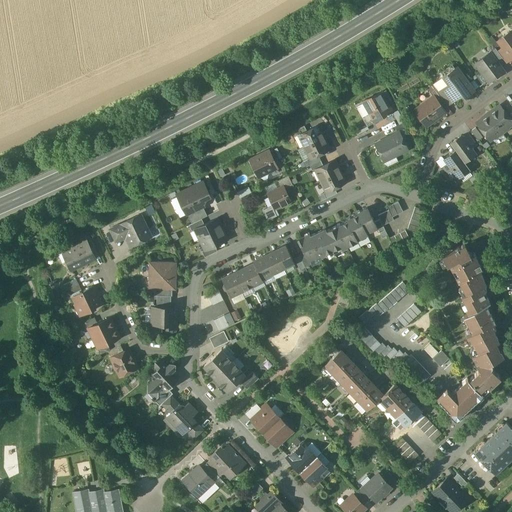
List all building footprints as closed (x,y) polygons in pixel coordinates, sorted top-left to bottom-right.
[(511,35),(509,32),(498,41),(502,47),(497,51),(503,59),(505,62),(511,58),(511,59),(511,57),(511,35)] [(497,51),(495,48),(488,53),(490,55),(490,54),(496,63),(503,59),(497,51)] [(496,63),(490,54),(490,55),(477,64),(489,80),(502,71),(496,63)] [(456,67),(443,77),(448,84),(443,88),(453,101),(462,95),(462,96),(467,93),(468,94),(469,95),(474,91),(456,67)] [(443,88),(438,92),(448,105),(453,101),(443,88)] [(446,103),(436,89),(430,93),(433,97),(435,100),(436,99),(441,106),(446,103)] [(381,93),(363,103),(373,120),(381,116),(380,114),(390,109),(381,93)] [(441,106),(436,99),(435,100),(433,97),(414,111),(425,125),(428,125),(445,112),(441,106)] [(373,120),(363,103),(356,107),(366,124),(373,120)] [(511,123),(500,106),(494,111),(493,110),(491,112),(491,113),(489,116),(502,133),(508,129),(508,126),(511,123)] [(502,133),(489,116),(485,117),(485,116),(482,118),(483,119),(477,123),(490,140),(494,137),(496,137),(502,133)] [(403,123),(396,127),(398,132),(404,129),(405,132),(407,131),(403,123)] [(304,126),(293,131),(296,136),(299,135),(307,131),(304,126)] [(307,131),(299,135),(304,147),(324,137),(318,126),(307,131)] [(483,137),(476,128),(471,131),(478,141),(483,137)] [(399,132),(375,144),(377,149),(376,151),(378,154),(380,154),(383,160),(395,155),(395,156),(408,150),(399,132)] [(476,145),(468,134),(463,137),(471,148),(476,145)] [(462,136),(450,144),(456,151),(464,162),(475,154),(471,148),(463,137),(462,136)] [(324,137),(304,147),(310,159),(318,155),(330,149),(324,137)] [(362,140),(364,146),(372,144),(370,138),(362,140)] [(269,151),(250,160),(256,173),(263,169),(265,174),(277,168),(269,151)] [(464,162),(456,151),(444,160),(448,164),(456,175),(458,178),(469,170),(464,162)] [(318,155),(310,159),(303,162),(306,167),(310,165),(320,160),(318,155)] [(320,160),(310,165),(312,171),(315,170),(323,166),(320,160)] [(323,166),(315,170),(321,181),(340,171),(335,160),(323,166)] [(456,175),(448,164),(443,168),(451,179),(456,175)] [(346,182),(340,171),(321,181),(326,192),(334,188),(346,182)] [(288,176),(278,181),(281,187),(283,186),(284,188),(292,185),(288,176)] [(202,183),(178,195),(182,203),(186,204),(190,212),(190,213),(201,208),(203,207),(202,205),(204,198),(209,196),(202,183)] [(281,187),(268,194),(273,205),(275,209),(276,209),(291,202),(284,188),(283,186),(281,187)] [(326,192),(318,196),(321,201),(337,193),(334,188),(326,192)] [(398,202),(387,207),(389,210),(392,217),(403,212),(398,202)] [(273,205),(262,210),(267,220),(279,215),(276,209),(275,209),(273,205)] [(201,208),(190,213),(190,212),(187,213),(192,224),(202,219),(207,216),(203,207),(201,208)] [(426,211),(415,207),(407,230),(418,234),(426,211)] [(367,208),(356,213),(357,215),(367,234),(377,229),(374,222),(367,208)] [(389,210),(378,215),(380,220),(383,226),(394,221),(392,217),(389,210)] [(140,215),(121,224),(111,230),(116,241),(127,235),(130,243),(140,239),(141,241),(151,236),(140,215)] [(367,234),(357,215),(347,220),(347,221),(348,221),(357,240),(368,235),(367,234)] [(204,224),(195,229),(195,230),(200,240),(222,229),(217,218),(204,224)] [(192,224),(189,225),(192,231),(195,230),(195,229),(204,224),(202,219),(192,224)] [(380,220),(374,222),(382,238),(388,236),(383,226),(380,220)] [(337,226),(347,247),(348,247),(358,242),(357,240),(348,221),(347,221),(337,226)] [(325,229),(310,236),(319,255),(321,258),(326,255),(326,254),(333,251),(334,253),(342,249),(342,250),(348,248),(348,247),(347,247),(337,226),(326,231),(325,229)] [(222,229),(200,240),(205,250),(215,246),(227,239),(222,229)] [(405,231),(389,239),(394,249),(410,241),(405,231)] [(309,234),(298,239),(305,254),(308,260),(319,255),(310,236),(309,234)] [(86,240),(62,251),(72,270),(81,266),(81,267),(86,264),(86,263),(95,259),(86,240)] [(289,252),(286,245),(275,251),(284,269),(294,263),(292,258),(293,255),(291,252),(289,252)] [(465,245),(442,257),(447,266),(449,265),(458,282),(459,282),(479,271),(482,269),(475,257),(476,257),(474,253),(473,253),(473,252),(471,253),(470,254),(465,245)] [(215,246),(205,250),(202,251),(205,257),(217,251),(215,246)] [(275,251),(264,256),(273,274),(284,269),(275,251)] [(305,254),(300,256),(305,268),(311,265),(309,260),(308,260),(305,254)] [(264,256),(253,261),(254,263),(262,279),(273,274),(264,256)] [(305,268),(300,256),(294,259),(300,270),(305,268)] [(176,263),(150,262),(149,288),(152,288),(154,291),(157,288),(172,289),(175,289),(176,263)] [(254,263),(243,268),(252,286),(263,281),(262,279),(254,263)] [(243,268),(233,273),(241,291),(252,286),(243,268)] [(465,309),(468,314),(486,305),(490,303),(484,291),(486,290),(485,285),(486,284),(483,278),(484,278),(479,271),(459,282),(465,293),(461,296),(467,308),(465,309)] [(233,273),(222,279),(225,285),(224,287),(225,290),(228,291),(230,297),(241,291),(233,273)] [(76,279),(60,287),(63,292),(79,285),(76,279)] [(403,282),(377,305),(384,312),(384,313),(410,291),(403,282)] [(79,285),(63,292),(65,298),(81,290),(79,285)] [(93,287),(80,293),(80,294),(73,297),(77,304),(76,304),(81,315),(94,309),(93,307),(100,304),(95,294),(96,294),(93,287)] [(223,300),(218,289),(213,292),(218,303),(223,300)] [(218,303),(213,292),(207,295),(213,305),(218,303)] [(171,296),(157,296),(157,308),(170,308),(171,296)] [(376,304),(368,312),(374,319),(375,320),(384,312),(377,305),(376,304)] [(414,304),(397,320),(404,328),(421,312),(414,304)] [(466,323),(471,333),(466,335),(476,353),(495,343),(499,341),(495,334),(496,334),(493,329),(495,328),(494,323),(495,322),(486,305),(468,314),(464,316),(467,322),(466,323)] [(157,308),(152,308),(152,324),(162,324),(162,327),(176,328),(177,308),(170,308),(157,308)] [(367,311),(359,318),(366,327),(374,319),(368,312),(367,311)] [(229,326),(224,315),(219,318),(224,329),(229,326)] [(94,317),(85,322),(87,327),(97,323),(94,317)] [(110,318),(88,328),(98,348),(119,338),(110,318)] [(219,318),(213,321),(218,331),(224,329),(219,318)] [(381,345),(365,329),(357,336),(373,353),(374,351),(381,345)] [(224,331),(209,338),(214,348),(229,341),(224,331)] [(476,353),(472,355),(479,370),(469,380),(482,394),(500,377),(490,367),(491,366),(491,364),(491,363),(503,356),(500,350),(499,351),(495,343),(476,353)] [(381,345),(374,351),(378,355),(380,354),(386,348),(382,344),(381,345)] [(108,345),(98,350),(100,355),(108,351),(110,350),(108,345)] [(110,350),(108,351),(111,358),(124,352),(121,345),(110,350)] [(386,348),(380,354),(384,358),(386,356),(392,350),(388,346),(386,348)] [(392,350),(386,356),(390,360),(392,358),(398,352),(394,348),(392,350)] [(124,352),(111,358),(118,371),(117,373),(118,376),(122,377),(125,376),(125,374),(137,368),(134,361),(134,360),(133,361),(132,358),(133,357),(132,357),(128,350),(124,352)] [(221,350),(204,366),(207,370),(207,373),(210,373),(215,378),(233,362),(221,350)] [(340,350),(325,365),(333,374),(349,359),(340,350)] [(398,352),(392,358),(396,362),(397,361),(403,355),(399,351),(398,352)] [(449,359),(441,351),(433,359),(440,367),(449,359)] [(403,355),(397,361),(401,365),(403,363),(409,357),(405,353),(403,355)] [(431,376),(411,355),(409,357),(403,363),(423,384),(431,376)] [(349,359),(333,374),(342,383),(357,368),(349,359)] [(163,362),(156,362),(156,369),(157,371),(152,376),(154,378),(149,382),(149,395),(154,400),(158,397),(158,398),(168,389),(176,381),(173,378),(175,376),(176,372),(173,370),(174,370),(174,365),(170,365),(168,367),(163,362)] [(233,362),(215,378),(220,383),(220,387),(223,387),(226,390),(244,374),(233,362)] [(357,368),(342,383),(350,392),(366,377),(357,368)] [(259,379),(252,372),(241,382),(247,389),(248,389),(259,379)] [(366,377),(350,392),(359,401),(374,386),(366,377)] [(455,389),(452,392),(453,393),(452,395),(447,389),(437,399),(451,414),(451,413),(456,419),(470,405),(482,394),(469,380),(467,378),(455,389)] [(399,389),(395,385),(394,385),(383,395),(379,399),(383,403),(385,403),(389,407),(403,394),(399,390),(399,389)] [(374,386),(359,401),(367,410),(379,399),(383,395),(374,386)] [(168,389),(158,398),(158,397),(154,400),(160,406),(162,404),(171,396),(173,394),(168,389)] [(408,398),(404,394),(403,394),(389,407),(388,408),(391,412),(393,412),(397,416),(411,403),(408,399),(408,398)] [(171,396),(162,404),(166,409),(175,400),(171,396)] [(189,404),(183,409),(175,400),(166,409),(170,413),(166,416),(174,425),(193,408),(189,404)] [(266,403),(260,409),(264,413),(270,408),(266,403)] [(416,407),(412,403),(411,403),(397,416),(396,417),(400,421),(402,421),(406,426),(409,423),(420,413),(420,412),(416,408),(416,407)] [(199,426),(191,418),(197,412),(193,408),(174,425),(183,434),(186,430),(190,435),(199,426)] [(280,418),(270,408),(264,413),(254,423),(263,433),(280,418)] [(260,409),(250,418),(254,423),(264,413),(260,409)] [(420,413),(409,423),(413,427),(416,424),(424,417),(420,413)] [(424,417),(416,424),(420,429),(429,421),(425,416),(424,417)] [(280,418),(263,433),(273,443),(283,433),(289,428),(280,418)] [(429,421),(420,429),(424,433),(433,425),(429,421)] [(511,428),(506,422),(475,453),(481,459),(481,462),(486,468),(489,468),(495,474),(511,458),(511,428)] [(437,429),(433,425),(424,433),(429,438),(437,429)] [(199,426),(190,435),(195,439),(203,431),(199,426)] [(437,429),(429,438),(433,442),(441,434),(437,429)] [(283,433),(273,443),(277,447),(287,438),(283,433)] [(402,438),(393,446),(397,451),(406,442),(402,438)] [(406,442),(397,451),(401,455),(410,447),(406,442)] [(303,443),(287,458),(291,462),(307,447),(303,443)] [(245,464),(228,446),(220,453),(217,450),(210,457),(211,459),(224,472),(229,467),(235,473),(245,464)] [(291,462),(300,473),(316,457),(307,447),(291,462)] [(410,447),(401,455),(406,459),(414,451),(410,447)] [(414,451),(406,459),(410,464),(418,456),(414,451)] [(326,467),(316,457),(300,473),(310,483),(320,473),(326,467)] [(224,472),(211,459),(207,463),(217,475),(219,477),(224,472)] [(217,475),(207,463),(201,468),(212,480),(217,475)] [(201,468),(199,465),(183,480),(198,497),(214,482),(212,480),(201,468)] [(326,467),(320,473),(324,477),(330,472),(326,467)] [(225,472),(221,477),(226,482),(230,478),(225,472)] [(320,473),(310,483),(314,487),(324,477),(320,473)] [(363,488),(373,498),(376,502),(391,488),(378,474),(363,488)] [(468,484),(458,474),(454,478),(464,489),(468,484)] [(466,499),(447,479),(433,492),(452,511),(466,499)] [(258,483),(248,492),(253,498),(263,489),(258,483)] [(373,498),(363,488),(362,487),(358,491),(368,502),(369,502),(373,498)] [(88,489),(73,492),(76,508),(76,511),(123,511),(121,500),(119,489),(89,495),(88,489)] [(358,491),(353,495),(364,506),(368,502),(358,491)] [(271,492),(267,496),(266,494),(261,498),(262,500),(256,506),(261,511),(270,511),(280,503),(281,502),(271,492)] [(364,506),(353,495),(341,506),(346,511),(361,511),(366,508),(364,506)] [(287,511),(280,503),(270,511),(287,511)]
